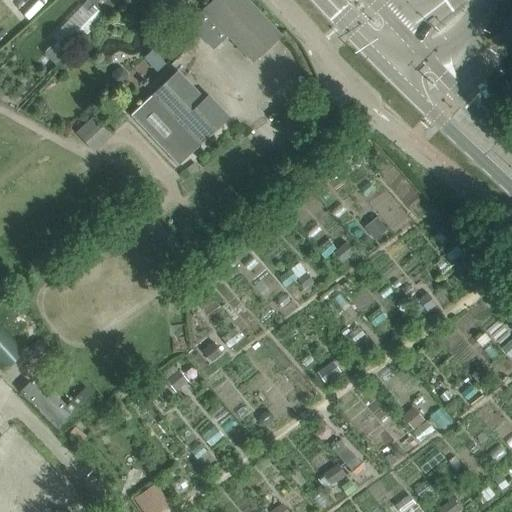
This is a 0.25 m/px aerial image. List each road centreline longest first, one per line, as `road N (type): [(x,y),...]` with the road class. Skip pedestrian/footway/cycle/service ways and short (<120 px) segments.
road 1 (secondary): [(390,72),(511,187)]
road 2 (unclassified): [(368,103),(277,0)]
road 3 (secondary): [(511,148),(429,59)]
